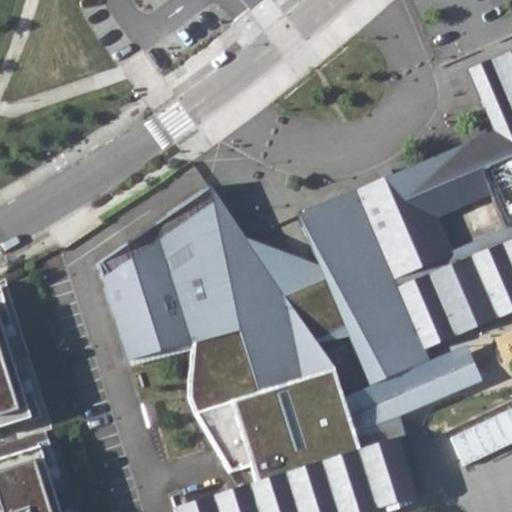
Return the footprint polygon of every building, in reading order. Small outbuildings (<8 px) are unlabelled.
[(511,51),(469,70),(495,129),(297,216),(324,280),(329,292),(282,297),(244,240),(209,188),(97,264),(128,361),(192,344),(187,403),(229,471),(249,465),(256,480),(175,509),(176,511),(339,511),(323,463),(359,451),(330,367),(314,343),(345,333),(369,385),(416,365),(411,341),(460,320),(464,332),(511,310),(511,51)] [(244,240),(282,297),(329,292),(324,280),(244,240)] [(0,426),(31,417),(0,316),(0,426)] [(323,463),(339,511),(367,511),(412,499),(393,438),(407,433),(399,415),(482,379),(464,332),(460,320),(411,341),(416,365),(369,385),(345,333),(314,343),(330,367),(359,451),(323,463)] [(511,410),(452,434),(464,463),(511,444),(511,410)] [(47,431),(0,444),(0,511),(61,511),(41,447),(51,444),(47,431)]
